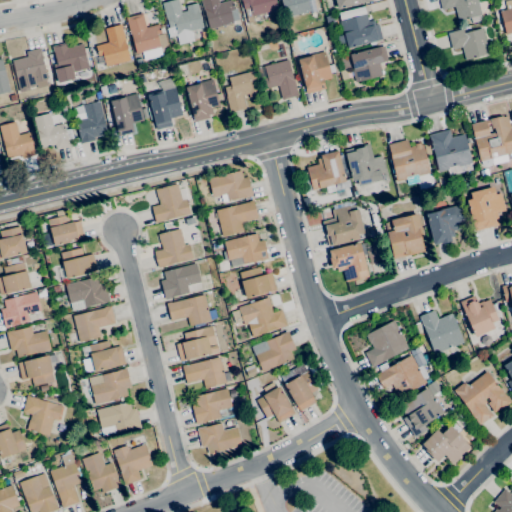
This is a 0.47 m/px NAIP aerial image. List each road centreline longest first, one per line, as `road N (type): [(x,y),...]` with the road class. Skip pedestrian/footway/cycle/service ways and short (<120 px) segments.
road 1 (residential): [(437,511),(389,456),(335,367),(306,289),(269,137)]
road 2 (tertiary): [(0,201),(269,137)]
road 3 (residential): [(189,489),(121,230)]
road 4 (residential): [(128,511),(255,467),(360,412)]
road 5 (tertiary): [(269,137),(511,80)]
road 6 (residential): [(511,253),(317,320)]
